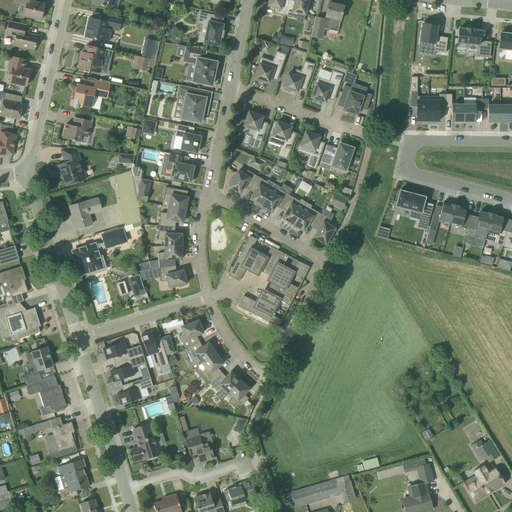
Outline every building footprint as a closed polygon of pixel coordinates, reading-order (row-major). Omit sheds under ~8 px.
[(26,5),(24,16),(41,20),(44,4),(36,2),(36,0),(21,0),(21,4),(26,5)] [(273,13),(285,16),(288,2),(282,1),(282,0),(269,0),(268,6),(275,8),(273,13)] [(288,2),(285,16),(297,18),(298,13),(305,15),(308,0),(294,0),(294,3),(288,2)] [(329,3),(325,19),(315,17),(311,36),(321,39),(323,29),(338,32),(344,6),(329,3)] [(161,23),(164,14),(155,12),(153,21),(161,23)] [(204,42),(204,43),(219,46),(221,36),(221,37),(223,32),(222,31),(223,25),(213,23),(214,16),(200,13),(198,23),(208,25),(205,35),(201,34),(199,41),(204,42)] [(85,37),(108,42),(111,29),(119,31),(122,18),(104,14),(103,21),(89,18),(85,37)] [(16,37),(14,46),(34,50),(35,47),(36,47),(36,45),(35,45),(37,36),(26,33),(27,26),(30,26),(10,21),(7,34),(16,37)] [(431,25),(431,24),(433,24),(433,23),(420,22),(424,23),(421,46),(435,48),(434,52),(446,53),(449,38),(437,37),(439,26),(431,25)] [(473,29),(466,28),(466,29),(459,28),(457,43),(478,45),(477,53),(476,57),(489,58),(491,42),(480,41),(481,31),(473,30),(473,29)] [(509,50),(511,50),(511,32),(508,32),(508,34),(500,33),(499,49),(509,50)] [(278,44),(280,37),(273,35),(271,42),(278,44)] [(282,36),(280,44),(292,47),(294,39),(282,36)] [(306,50),(308,40),(301,38),(298,48),(306,50)] [(152,51),(150,58),(156,60),(160,42),(154,41),(152,51)] [(101,64),(104,49),(86,45),(85,53),(81,52),(78,68),(96,72),(99,73),(100,72),(101,64)] [(201,83),(208,85),(212,86),(214,77),(215,77),(216,71),(215,71),(217,62),(204,59),(205,51),(186,47),(184,58),(183,61),(189,63),(196,64),(192,82),(201,83)] [(258,64),(259,64),(255,78),(257,79),(256,80),(262,82),(262,81),(266,82),(266,80),(270,81),(270,78),(277,80),(286,55),(276,51),(272,62),(260,58),(258,64)] [(12,70),(9,82),(26,86),(30,70),(24,69),(26,60),(11,57),(8,70),(12,70)] [(146,71),(147,67),(154,68),(156,60),(150,59),(139,57),(136,69),(146,71)] [(299,88),(305,90),(314,65),(304,61),(301,72),(296,70),(294,76),(288,74),(283,88),(285,88),(284,90),(290,92),(290,90),(294,92),(295,89),(298,91),(299,88)] [(345,74),(345,72),(347,68),(334,64),(332,70),(345,74)] [(412,65),(411,77),(417,77),(423,77),(424,67),(413,66),(413,65),(412,65)] [(161,79),(163,69),(155,68),(153,78),(161,79)] [(316,84),(311,98),(313,98),(313,100),(318,102),(319,100),(322,101),(323,99),(326,100),(327,98),(333,100),(342,74),(333,71),(329,82),(317,77),(315,84),(316,84)] [(342,81),(348,83),(352,74),(345,72),(345,74),(342,81)] [(107,99),(110,83),(95,80),(93,87),(77,84),(75,91),(73,91),(70,105),(73,106),(73,107),(78,108),(78,107),(82,108),(82,106),(92,108),(94,96),(107,99)] [(185,98),(181,119),(200,123),(204,107),(208,108),(211,93),(179,86),(177,97),(185,98)] [(364,92),(363,95),(350,91),(351,88),(344,86),(337,105),(344,108),(343,110),(348,112),(357,115),(359,108),(366,110),(372,95),(364,92)] [(0,115),(19,119),(22,104),(21,104),(22,97),(0,91),(0,115)] [(420,123),(427,123),(428,96),(417,96),(417,92),(411,92),(410,107),(416,107),(416,121),(420,121),(420,123)] [(427,123),(435,123),(435,121),(439,121),(439,107),(445,107),(445,94),(439,94),(439,97),(428,96),(427,123)] [(451,121),(453,121),(454,121),(454,123),(462,123),(462,121),(463,121),(463,105),(451,105),(452,94),(445,94),(445,107),(451,107),(451,115),(451,120),(451,121)] [(481,109),(485,109),(488,109),(487,122),(499,122),(500,105),(488,105),(488,103),(488,99),(482,99),(481,109)] [(463,121),(475,121),(476,105),(463,105),(463,121)] [(511,122),(511,105),(500,105),(499,122),(511,122)] [(258,149),(261,150),(264,142),(261,141),(264,133),(267,124),(261,122),(262,119),(259,118),(259,116),(248,112),(244,126),(250,128),(248,134),(253,135),(249,146),(258,149)] [(63,138),(79,142),(81,135),(88,136),(92,121),(74,117),(72,126),(66,124),(63,138)] [(154,135),(156,122),(144,119),(141,133),(154,135)] [(287,159),(292,143),(296,134),(289,131),(290,129),(287,128),(288,126),(277,122),(272,135),(271,135),(269,141),(281,145),(277,156),(287,159)] [(183,138),(180,150),(197,153),(197,151),(199,152),(200,145),(199,144),(200,136),(193,135),(194,128),(177,124),(175,136),(183,138)] [(131,127),(129,137),(138,139),(140,129),(131,127)] [(308,131),(307,132),(305,132),(300,145),(299,145),(297,151),(309,155),(306,166),(315,169),(321,153),(324,143),(318,141),(319,139),(320,135),(313,133),(313,132),(308,131)] [(0,154),(12,154),(15,135),(0,132),(0,154)] [(326,145),(323,154),(318,167),(319,167),(321,163),(345,171),(353,148),(339,143),(337,151),(326,147),(327,145),(326,145)] [(86,179),(77,151),(61,150),(65,163),(57,165),(61,178),(63,177),(66,186),(86,179)] [(172,170),(171,178),(190,182),(191,181),(193,181),(194,176),(192,175),(194,166),(182,164),(184,156),(164,152),(162,164),(167,165),(167,167),(168,169),(172,170)] [(118,153),(117,163),(123,163),(123,166),(129,166),(129,164),(132,164),(134,155),(118,153)] [(260,171),(265,163),(260,160),(255,168),(260,171)] [(132,164),(131,169),(131,171),(133,177),(140,179),(142,171),(139,170),(139,168),(134,167),(134,165),(132,164)] [(282,169),(277,178),(282,180),(287,172),(282,169)] [(315,172),(308,169),(307,172),(305,176),(305,177),(313,180),(315,172)] [(247,170),(244,175),(238,171),(233,180),(231,179),(228,184),(230,185),(229,187),(240,193),(245,185),(250,188),(257,176),(247,170)] [(116,184),(125,227),(141,221),(137,200),(133,177),(131,171),(109,177),(111,186),(116,184)] [(250,188),(255,191),(254,193),(250,199),(256,203),(255,204),(260,207),(259,207),(260,208),(269,192),(264,188),(267,182),(257,176),(250,188)] [(133,177),(137,200),(147,202),(151,181),(133,177)] [(308,194),(312,187),(301,180),(296,187),(308,194)] [(269,192),(260,208),(260,207),(265,210),(266,209),(272,212),(276,204),(282,207),(289,195),(292,190),(281,184),(279,188),(274,184),(270,191),(269,192)] [(170,201),(169,207),(187,211),(187,210),(188,205),(186,204),(187,198),(178,196),(180,190),(166,187),(163,199),(170,201)] [(397,206),(412,210),(420,212),(416,226),(426,228),(432,205),(423,203),(425,198),(425,197),(424,197),(417,195),(415,195),(409,193),(408,192),(408,193),(401,191),(400,190),(395,206),(397,206)] [(336,208),(341,197),(335,194),(330,205),(336,208)] [(289,195),(282,207),(287,210),(282,218),(288,221),(287,223),(292,226),(301,210),(296,207),(299,201),(289,195)] [(75,230),(92,224),(88,214),(101,210),(97,199),(85,203),(85,202),(70,207),(74,220),(72,221),(75,230)] [(450,224),(455,205),(451,204),(443,202),(438,221),(450,224)] [(458,206),(455,205),(450,224),(468,229),(471,216),(465,214),(466,208),(458,206)] [(160,212),(159,226),(173,227),(174,221),(183,222),(184,216),(186,216),(187,211),(169,207),(167,213),(160,212)] [(308,223),(313,226),(321,214),(310,208),(307,213),(301,210),(291,226),(292,227),(292,226),(297,229),(298,227),(304,231),(308,223)] [(484,240),(486,232),(491,215),(491,213),(488,212),(481,211),(481,212),(479,212),(478,217),(471,216),(468,229),(466,235),(484,240)] [(491,213),(491,215),(486,232),(498,235),(502,218),(501,217),(501,216),(495,214),(491,213)] [(331,220),(321,214),(313,226),(319,229),(314,237),(325,244),(326,242),(328,243),(331,238),(329,237),(334,228),(328,225),(331,220)] [(172,234),(173,227),(159,226),(158,239),(165,240),(165,246),(184,246),(183,246),(183,241),(181,241),(181,234),(172,234)] [(374,235),(385,238),(387,229),(376,226),(374,235)] [(106,248),(126,242),(122,228),(102,235),(106,248)] [(511,232),(506,231),(502,247),(511,249),(511,232)] [(252,246),(256,239),(251,236),(249,235),(237,259),(232,267),(243,273),(246,268),(250,270),(260,250),(252,246)] [(265,239),(264,243),(271,247),(278,250),(280,247),(265,239)] [(98,250),(97,248),(95,244),(72,251),(80,275),(87,273),(93,273),(98,269),(95,261),(100,259),(100,257),(100,255),(100,253),(99,252),(98,250)] [(0,265),(19,259),(14,246),(0,250),(0,265)] [(157,254),(159,268),(173,266),(172,259),(181,259),(181,252),(183,252),(183,247),(184,247),(184,246),(165,246),(165,253),(157,254)] [(278,250),(271,247),(268,254),(260,250),(250,270),(257,274),(259,270),(266,274),(278,250)] [(284,268),(285,266),(283,265),(287,255),(278,250),(266,274),(270,276),(268,280),(272,282),(276,284),(284,268)] [(140,272),(150,269),(149,261),(137,264),(140,272)] [(295,266),(295,267),(306,273),(309,267),(298,261),(295,266)] [(21,266),(0,273),(0,282),(0,283),(1,283),(7,281),(12,296),(6,298),(5,298),(6,303),(7,306),(19,303),(24,301),(21,294),(28,292),(24,280),(25,279),(21,266)] [(161,282),(167,281),(169,288),(178,285),(179,287),(185,286),(184,284),(186,283),(183,270),(174,273),(173,266),(159,268),(161,282)] [(269,286),(293,299),(298,288),(289,284),(294,273),(303,278),(306,273),(295,267),(293,270),(288,268),(285,266),(284,268),(276,284),(272,282),(269,286)] [(129,278),(135,296),(144,293),(139,275),(129,278)] [(124,280),(115,283),(119,295),(128,293),(124,280)] [(281,301),(289,305),(293,299),(269,286),(266,293),(263,291),(259,299),(277,308),(281,301)] [(277,308),(259,299),(257,302),(252,300),(246,311),(278,327),(281,320),(273,316),(277,308)] [(40,326),(35,310),(34,307),(34,308),(26,311),(12,315),(5,317),(12,341),(16,340),(40,332),(38,326),(40,326)] [(10,308),(0,311),(0,318),(5,317),(12,315),(10,308)] [(181,318),(161,324),(163,329),(166,328),(167,329),(183,324),(181,318)] [(197,342),(194,336),(202,332),(198,321),(196,321),(195,319),(190,322),(190,323),(181,327),(184,333),(178,336),(185,349),(197,342)] [(160,367),(168,364),(166,356),(163,347),(160,338),(159,335),(154,337),(152,331),(141,335),(147,356),(155,353),(159,367),(160,367)] [(112,358),(114,363),(143,354),(140,345),(126,350),(124,342),(103,349),(106,360),(112,358)] [(198,358),(202,363),(217,352),(214,347),(212,348),(208,343),(201,348),(197,342),(185,349),(192,361),(198,358)] [(172,345),(163,347),(166,356),(175,353),(172,345)] [(23,378),(25,386),(41,381),(37,370),(52,366),(47,347),(26,354),(32,375),(23,378)] [(200,373),(209,383),(220,374),(215,369),(223,363),(219,358),(220,357),(217,352),(202,363),(194,368),(199,374),(200,373)] [(116,369),(110,371),(113,382),(134,375),(132,368),(146,363),(143,354),(114,363),(114,364),(115,364),(117,369),(116,369)] [(168,364),(160,367),(161,372),(170,370),(169,367),(168,364)] [(148,371),(141,373),(143,379),(121,386),(123,392),(117,394),(120,405),(141,398),(139,391),(153,386),(148,371)] [(228,393),(241,379),(237,375),(235,377),(230,372),(224,379),(220,374),(209,383),(218,393),(217,394),(222,399),(228,393)] [(41,381),(25,386),(28,395),(39,392),(43,407),(40,408),(43,417),(64,410),(63,406),(65,405),(59,386),(54,387),(51,378),(41,381)] [(241,379),(228,393),(233,397),(228,402),(237,410),(247,400),(242,396),(249,389),(244,385),(245,383),(241,379)] [(11,401),(20,398),(18,390),(9,393),(11,401)] [(187,403),(190,395),(183,392),(179,400),(187,403)] [(173,402),(180,403),(179,400),(178,393),(171,395),(173,402)] [(187,403),(186,404),(194,407),(198,404),(198,400),(194,396),(187,403)] [(183,416),(177,417),(181,431),(187,429),(183,416)] [(70,432),(73,431),(71,423),(62,426),(59,418),(18,430),(21,439),(26,438),(27,438),(37,435),(36,432),(51,427),(54,436),(46,439),(52,458),(76,451),(73,440),(70,432)] [(152,436),(148,424),(133,429),(137,442),(138,442),(139,447),(131,450),(135,461),(143,459),(143,460),(161,454),(158,444),(157,445),(157,443),(155,444),(154,440),(156,439),(155,436),(152,436)] [(188,431),(183,433),(187,446),(194,444),(197,454),(200,463),(214,459),(210,447),(208,441),(202,443),(199,434),(197,428),(188,431)] [(426,441),(433,436),(428,429),(421,433),(426,441)] [(480,447),(486,457),(489,462),(498,457),(488,441),(482,444),(479,440),(471,446),(474,450),(480,447)] [(362,462),(362,463),(364,470),(379,466),(377,458),(362,462)] [(429,464),(426,465),(424,458),(401,464),(403,473),(418,469),(422,484),(407,488),(409,497),(402,499),(405,511),(421,511),(432,509),(425,484),(433,481),(429,464)] [(82,460),(63,466),(57,467),(60,477),(64,489),(58,491),(61,500),(78,495),(76,490),(89,486),(89,485),(88,485),(83,469),(85,469),(82,460)] [(401,465),(376,472),(378,480),(403,473),(401,465)] [(473,471),(478,478),(465,486),(475,502),(505,484),(495,468),(487,473),(483,465),(473,471)] [(348,475),(290,492),(294,508),(341,494),(343,502),(355,498),(348,475)] [(246,503),(247,506),(252,508),(259,506),(257,496),(252,480),(237,484),(237,486),(224,491),(229,509),(246,503)] [(10,498),(9,494),(8,492),(0,494),(0,502),(10,499),(10,498)] [(194,498),(198,511),(203,511),(207,511),(223,511),(219,497),(211,499),(209,493),(194,498)] [(155,511),(181,511),(176,494),(162,498),(163,501),(153,504),(155,511)] [(98,511),(97,510),(94,499),(81,504),(83,511),(98,511)] [(289,501),(282,506),(286,511),(293,507),(289,501)]
